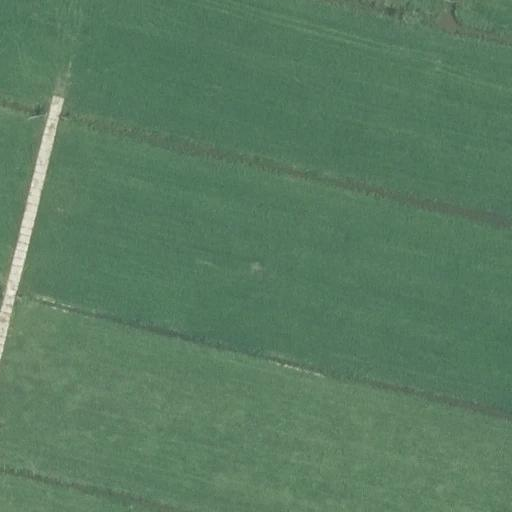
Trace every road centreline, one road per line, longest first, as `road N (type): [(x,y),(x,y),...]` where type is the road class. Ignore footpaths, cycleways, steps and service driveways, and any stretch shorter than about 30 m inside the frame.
road 1 (track): [(59,98),(407,33)]
road 2 (track): [(59,98),(0,338)]
